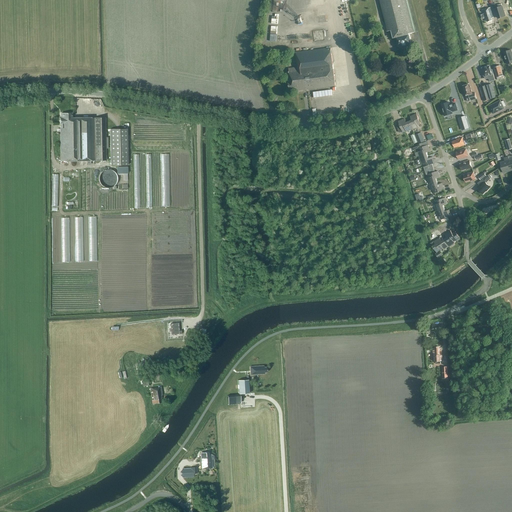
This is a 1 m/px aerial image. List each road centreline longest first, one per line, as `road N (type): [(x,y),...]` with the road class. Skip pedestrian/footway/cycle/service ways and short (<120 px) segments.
road 1 (unclassified): [(101,511),(162,470),(258,342),(286,330),(442,312),(486,286),(468,260)]
road 2 (tertiary): [(0,96),(93,92),(305,126),(366,117),(423,95)]
